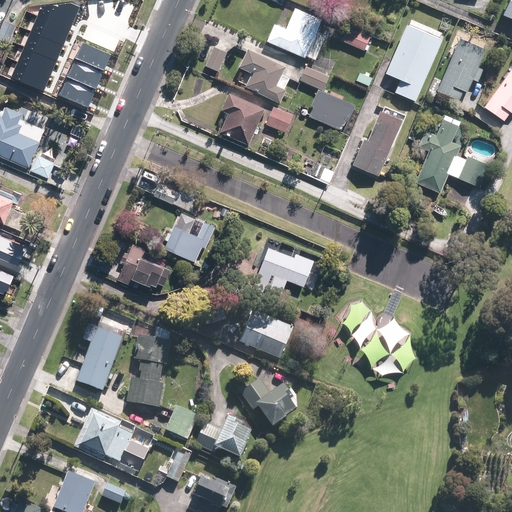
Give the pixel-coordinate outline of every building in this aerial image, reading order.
[(511,0),(507,0),(501,15),(511,19),(511,0)] [(76,16),(49,8),(47,16),(41,14),(27,64),(69,75),(74,56),(61,52),(64,38),(69,40),(76,16)] [(318,20),(292,9),(283,31),(272,26),(266,42),(302,57),(318,20)] [(12,27),(3,23),(0,29),(0,41),(6,43),(12,27)] [(437,42),(405,28),(386,72),(401,78),(394,92),(413,100),(437,42)] [(369,39),(346,29),(342,40),(364,50),(369,39)] [(481,53),(455,42),(433,94),(455,103),(461,89),(465,91),(481,53)] [(224,54),(211,48),(204,65),(217,70),(224,54)] [(281,68),(246,51),(238,68),(251,73),(244,88),(276,103),(282,91),(272,86),(281,68)] [(327,78),(304,68),(299,79),(322,89),(327,78)] [(511,108),(511,70),(486,106),(503,118),(508,111),(510,112),(511,108)] [(95,96),(69,90),(66,104),(92,110),(95,96)] [(351,107),(316,92),(310,106),(312,107),(308,116),(339,129),(342,120),(345,121),(351,107)] [(261,110),(226,95),(219,110),(227,113),(219,132),(246,144),(261,110)] [(293,115),(275,108),(267,124),(285,132),(293,115)] [(0,121),(0,120),(0,155),(26,166),(39,134),(15,123),(17,118),(4,112),(0,121)] [(398,121),(378,113),(365,143),(362,142),(353,165),(376,175),(398,121)] [(452,128),(438,122),(433,135),(423,131),(417,147),(427,151),(414,181),(437,191),(455,147),(446,143),(452,128)] [(51,164),(36,157),(30,171),(46,178),(51,164)] [(486,167),(466,159),(458,179),(477,187),(486,167)] [(192,211),(199,195),(180,186),(177,194),(158,186),(154,195),(192,211)] [(132,208),(132,209),(132,211),(132,212),(132,214),(133,215),(134,216),(135,217),(137,218),(138,219),(140,219),(142,219),(143,219),(145,218),(146,217),(147,216),(148,215),(149,214),(150,212),(150,211),(150,209),(150,207),(149,206),(148,205),(147,203),(146,202),(145,202),(143,201),(142,201),(140,201),(138,201),(137,202),(135,202),(134,203),(133,205),(132,206),(132,208)] [(210,230),(179,216),(165,248),(193,261),(199,246),(202,248),(210,230)] [(30,240),(0,227),(0,253),(20,262),(30,240)] [(140,251),(131,247),(119,278),(156,293),(165,270),(137,258),(140,251)] [(289,258),(270,250),(257,284),(282,293),(287,281),(302,286),(311,262),(291,254),(289,258)] [(15,271),(0,265),(0,289),(6,292),(15,271)] [(219,302),(200,307),(205,324),(224,319),(219,302)] [(289,332),(253,316),(241,343),(277,359),(289,332)] [(119,339),(96,331),(77,382),(100,391),(119,339)] [(167,341),(140,336),(129,403),(156,407),(167,341)] [(258,380),(240,393),(252,409),(254,407),(268,426),(291,409),(277,390),(269,396),(258,380)] [(195,417),(175,408),(166,431),(186,439),(195,417)] [(117,424),(90,412),(75,447),(101,459),(117,424)] [(219,431),(204,425),(196,445),(212,452),(214,449),(235,458),(245,435),(235,431),(237,427),(223,421),(219,431)] [(131,434),(118,428),(106,456),(119,462),(131,434)] [(187,458),(177,454),(168,476),(178,480),(187,458)] [(80,511),(93,482),(69,473),(55,509),(62,511),(80,511)] [(212,486),(200,481),(193,495),(202,499),(197,511),(199,511),(220,511),(231,489),(215,481),(212,486)] [(125,491),(108,484),(102,497),(120,504),(125,491)]
